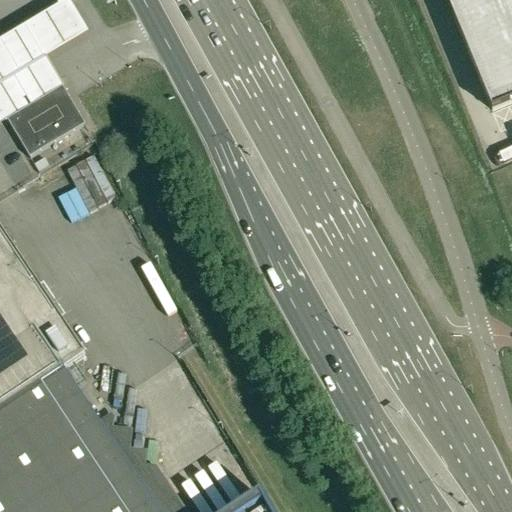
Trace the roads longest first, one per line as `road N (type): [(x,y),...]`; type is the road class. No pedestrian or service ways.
road 1 (primary): [(501,511),(216,0)]
road 2 (primary): [(142,0),(215,136),(272,270),(408,511)]
